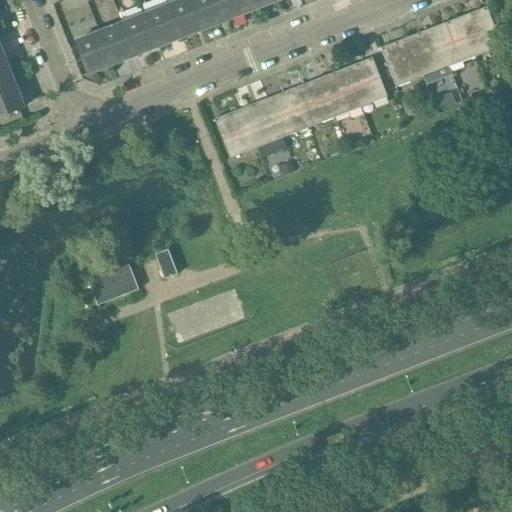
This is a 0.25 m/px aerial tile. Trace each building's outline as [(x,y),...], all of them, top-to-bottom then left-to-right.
[(67,0),(61,3),(64,11),(87,2),(86,0),(67,0)] [(159,48),(182,39),(169,6),(167,0),(141,0),(140,1),(146,15),(159,48)] [(193,0),(184,0),(169,6),(182,39),(205,30),(193,0)] [(193,0),(205,30),(228,21),(219,0),(193,0)] [(219,0),(228,21),(251,12),(245,0),(219,0)] [(245,0),(251,12),(274,3),(272,0),(245,0)] [(487,7),(460,17),(475,57),(502,46),(487,7)] [(159,48),(146,15),(123,24),(136,57),(159,48)] [(475,57),(460,17),(434,28),(449,67),(475,57)] [(123,24),(99,33),(112,66),(136,57),(123,24)] [(408,38),(424,77),(449,67),(434,28),(408,38)] [(89,75),(112,66),(99,33),(76,42),(89,75)] [(396,88),(424,77),(408,38),(381,48),(396,88)] [(505,68),(511,64),(511,58),(509,50),(499,54),(505,68)] [(346,69),(361,108),(387,98),(372,58),(346,69)] [(0,64),(0,90),(15,85),(6,62),(0,64)] [(346,69),(320,79),(335,119),(361,108),(346,69)] [(294,89),(309,129),(335,119),(320,79),(294,89)] [(15,85),(0,90),(0,118),(24,109),(15,85)] [(282,139),(309,129),(294,89),(267,100),(282,139)] [(433,101),(437,112),(449,107),(445,96),(433,101)] [(267,100),(241,110),(256,149),(282,139),(267,100)] [(402,105),(407,115),(415,112),(411,101),(402,105)] [(230,160),(255,150),(256,149),(241,110),(214,120),(230,160)] [(282,177),(294,173),(290,163),(278,167),(282,177)] [(168,251),(154,256),(164,281),(178,276),(168,251)] [(97,307),(138,291),(128,266),(88,282),(97,307)]
